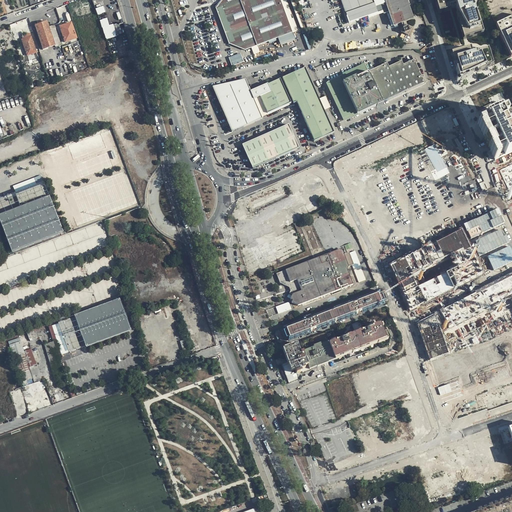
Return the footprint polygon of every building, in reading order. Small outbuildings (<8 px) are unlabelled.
[(107,0),(93,0),(97,9),(109,4),(107,0)] [(241,50),(290,32),(278,0),(220,0),(212,9),(226,44),(241,50)] [(374,0),(341,0),(347,16),(348,16),(376,6),(374,0)] [(408,0),(386,0),(393,18),(396,17),(399,24),(403,23),(404,27),(402,32),(409,36),(413,29),(406,25),(405,22),(414,18),(408,0)] [(471,0),(431,0),(436,13),(448,9),(448,8),(454,6),(456,13),(454,13),(462,39),(482,33),(471,0)] [(68,4),(57,7),(60,19),(71,16),(68,4)] [(379,12),(376,6),(348,16),(351,22),(379,12)] [(195,13),(198,21),(204,19),(202,11),(195,13)] [(511,14),(494,23),(509,55),(511,53),(511,14)] [(117,36),(113,24),(109,25),(107,18),(100,20),(106,39),(117,36)] [(70,22),(58,27),(65,43),(76,38),(70,22)] [(45,23),(35,26),(43,51),(55,46),(49,30),(55,26),(53,24),(47,26),(45,23)] [(10,26),(0,30),(0,44),(2,49),(17,43),(10,26)] [(28,34),(20,37),(27,55),(35,51),(28,34)] [(469,47),(449,53),(457,77),(458,80),(464,77),(463,75),(469,72),(473,70),(474,72),(491,65),(486,49),(470,53),(469,47)] [(326,78),(327,81),(347,119),(422,82),(412,60),(402,64),(400,60),(385,66),(383,62),(370,68),(366,59),(326,78)] [(302,71),(279,81),(291,105),(293,104),(311,142),(330,133),(302,71)] [(240,79),(210,88),(229,131),(258,119),(251,102),(256,99),(264,114),(288,104),(277,82),(248,94),(240,79)] [(511,130),(503,112),(484,121),(502,157),(511,152),(511,130)] [(239,146),(249,168),(295,150),(286,127),(239,146)] [(42,184),(16,194),(21,203),(46,193),(42,184)] [(61,233),(49,198),(0,214),(0,225),(10,251),(61,233)] [(470,238),(505,224),(499,209),(464,223),(470,238)] [(354,284),(349,269),(350,266),(344,249),(341,248),(277,274),(280,283),(291,288),(292,293),(290,297),(292,299),(292,300),(294,302),(292,304),(298,305),(354,284)] [(384,303),(380,292),(380,291),(363,297),(367,309),(384,303)] [(367,309),(363,297),(283,327),(288,339),(367,309)] [(119,301),(75,318),(88,350),(131,333),(119,301)] [(290,302),(276,306),(278,313),(292,309),(290,302)] [(68,319),(58,323),(69,352),(80,349),(68,319)] [(308,347),(306,339),(288,346),(282,349),(288,367),(290,371),(294,370),(295,374),(301,371),(301,372),(309,369),(308,367),(333,358),(333,357),(351,350),(367,344),(377,341),(385,338),(384,335),(379,323),(328,342),(327,340),(308,347)] [(9,349),(23,386),(34,382),(29,368),(38,365),(40,369),(53,365),(61,384),(67,382),(54,342),(45,345),(42,335),(29,339),(31,346),(22,349),(21,346),(9,349)] [(368,346),(367,344),(351,350),(352,352),(352,353),(369,347),(368,346)] [(333,357),(333,358),(334,360),(342,357),(342,356),(352,352),(351,350),(333,357)] [(308,367),(309,369),(334,360),(333,358),(308,367)] [(290,371),(288,367),(283,369),(287,380),(296,376),(295,374),(291,375),(290,371)] [(511,427),(500,432),(511,467),(511,427)] [(348,493),(357,490),(354,483),(345,486),(348,493)] [(511,511),(511,498),(473,511),(511,511)]
